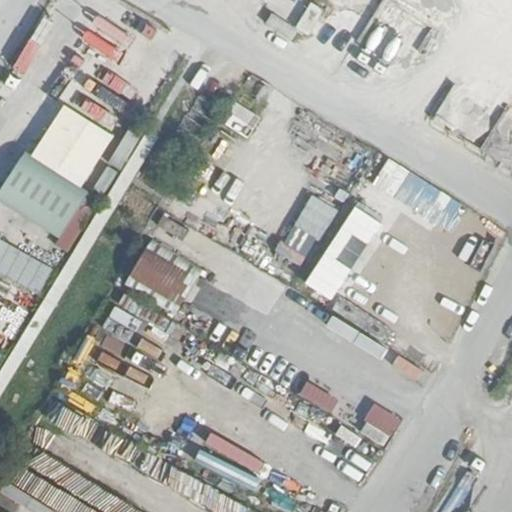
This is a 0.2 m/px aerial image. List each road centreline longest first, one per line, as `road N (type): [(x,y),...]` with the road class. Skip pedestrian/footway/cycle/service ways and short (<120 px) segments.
road 1 (track): [(511,213),(154,0)]
road 2 (track): [(227,204),(480,358)]
road 3 (track): [(395,511),(511,301)]
road 4 (track): [(503,0),(473,48),(385,137)]
